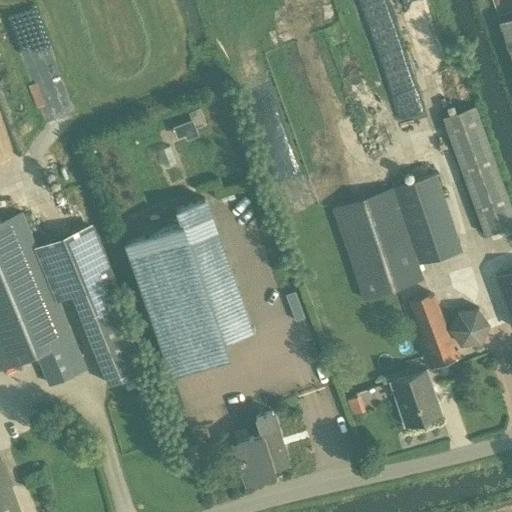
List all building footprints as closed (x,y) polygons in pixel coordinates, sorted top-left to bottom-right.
[(511,16),(497,21),(511,64),(511,16)] [(486,232),(511,223),(511,208),(475,104),(444,115),(486,232)] [(0,163),(16,158),(0,107),(0,163)] [(200,107),(188,112),(195,128),(206,124),(200,107)] [(423,277),(419,263),(461,249),(434,172),(334,206),(365,297),(423,277)] [(223,337),(252,327),(206,197),(177,207),(182,220),(127,239),(173,370),(202,360),(196,342),(204,339),(205,343),(214,340),(213,336),(221,333),(223,337)] [(73,293),(106,279),(112,277),(90,223),(38,245),(24,211),(0,221),(0,368),(39,353),(51,382),(88,367),(60,298),(73,293)] [(511,268),(495,275),(511,321),(511,268)] [(110,382),(142,368),(106,279),(73,293),(110,382)] [(433,366),(460,356),(457,347),(455,348),(434,292),(430,291),(409,298),(433,366)] [(483,343),(491,322),(479,305),(458,307),(449,327),(461,345),(483,343)] [(407,424),(441,413),(426,369),(392,381),(407,424)] [(249,436),(250,439),(237,444),(247,479),(275,471),(273,464),(288,459),(273,409),(256,414),(262,432),(249,436)] [(0,511),(20,511),(0,460),(0,511)] [(28,486),(48,479),(44,467),(24,474),(28,486)]
